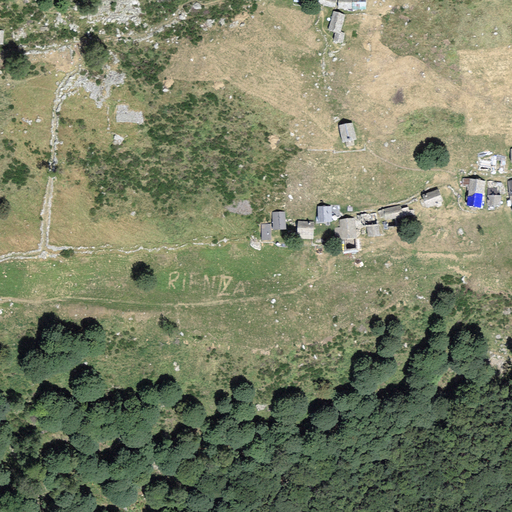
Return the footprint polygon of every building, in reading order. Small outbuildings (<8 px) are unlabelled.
[(317,0),(317,4),(334,8),(336,0),(317,0)] [(351,0),(337,0),(338,9),(352,9),(351,0)] [(365,0),(351,0),(352,9),(366,10),(365,0)] [(345,15),(333,12),(328,30),(335,32),(332,41),(342,44),(345,33),(340,32),(345,15)] [(352,123),(338,126),(342,143),(356,140),(352,123)] [(485,181),(462,179),(462,186),(468,187),(467,193),(483,194),(485,181)] [(497,189),(487,188),(486,207),(500,207),(500,195),(499,195),(499,191),(496,191),(497,189)] [(438,189),(421,195),(426,209),(443,203),(438,189)] [(483,194),(467,193),(466,205),(481,207),(483,194)] [(332,206),(317,207),(317,222),(332,222),(332,206)] [(401,206),(383,209),(386,220),(403,217),(401,206)] [(272,212),(273,230),(286,229),(285,211),(272,212)] [(354,218),(339,220),(340,227),(334,228),(334,235),(340,234),(341,241),(356,239),(354,218)] [(297,221),(297,239),(313,239),(314,222),(297,221)] [(271,224),(261,224),(261,240),(271,240),(271,224)] [(379,226),(366,227),(367,238),(380,237),(379,226)]
